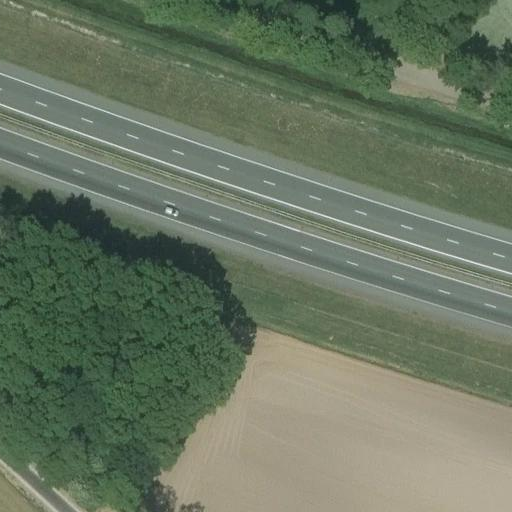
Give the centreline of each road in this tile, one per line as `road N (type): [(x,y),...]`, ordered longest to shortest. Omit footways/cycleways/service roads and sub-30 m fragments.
road 1 (motorway): [(0,144),(511,314)]
road 2 (motorway): [(511,261),(0,92)]
road 3 (unclassified): [(411,77),(197,0)]
